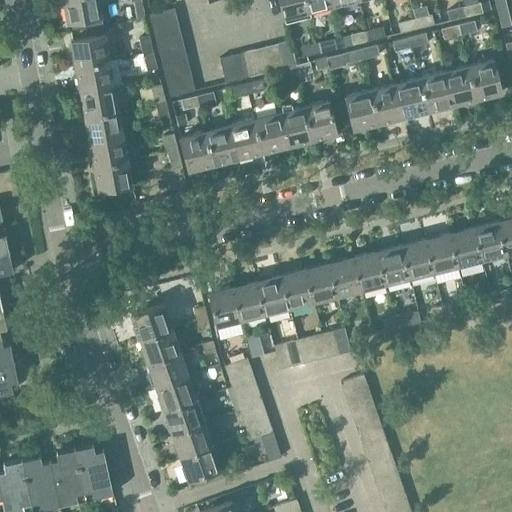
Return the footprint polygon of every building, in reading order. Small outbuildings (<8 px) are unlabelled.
[(98,0),(63,0),(67,21),(101,15),(98,0)] [(309,11),(306,0),(279,0),(285,22),(310,16),(309,11)] [(332,0),(306,0),(309,11),(333,4),(332,0)] [(494,0),(497,10),(507,8),(505,0),(494,0)] [(480,2),(464,6),(466,16),(482,12),(480,2)] [(466,16),(464,6),(447,10),(449,20),(466,16)] [(149,13),(152,25),(177,19),(174,7),(149,13)] [(507,8),(497,10),(501,27),(511,24),(507,8)] [(431,14),(415,18),(417,28),(434,24),(431,14)] [(417,28),(415,18),(398,22),(401,32),(417,28)] [(152,25),(155,37),(180,31),(177,19),(152,25)] [(474,20),(458,24),(461,34),(477,30),(474,20)] [(461,34),(458,24),(441,28),(444,38),(461,34)] [(382,26),(366,30),(368,40),(385,36),(382,26)] [(368,40),(366,30),(349,34),(352,44),(368,40)] [(155,37),(158,48),(183,42),(180,31),(155,37)] [(425,32),(409,36),(411,46),(428,42),(425,32)] [(71,40),(75,65),(109,59),(105,34),(71,40)] [(139,37),(143,53),(153,51),(149,34),(139,37)] [(411,46),(409,36),(392,40),(395,50),(411,46)] [(333,38),(317,42),(319,52),(336,48),(333,38)] [(290,40),(278,43),(284,67),(293,65),(296,64),(290,40)] [(158,48),(161,60),(186,54),(183,42),(158,48)] [(319,52),(317,42),(300,46),(303,56),(319,52)] [(278,43),(266,45),(272,70),(276,69),(284,67),(278,43)] [(377,44),(360,48),(362,58),(379,54),(377,44)] [(266,45),(254,48),(261,73),(272,70),(266,45)] [(254,48),(243,51),(249,76),(261,73),(254,48)] [(362,58),(360,48),(343,52),(346,62),(362,58)] [(153,51),(143,53),(147,70),(157,67),(153,51)] [(243,51),(231,54),(237,79),(249,76),(243,51)] [(161,60),(164,72),(189,66),(186,54),(161,60)] [(237,79),(231,54),(219,57),(225,82),(237,79)] [(321,58),(314,60),(317,69),(323,68),(328,66),(326,57),(321,58)] [(493,58),(468,65),(476,98),(501,92),(493,58)] [(75,65),(80,90),(114,84),(109,59),(75,65)] [(309,61),(296,64),(293,65),(296,75),(312,71),(309,61)] [(293,65),(284,67),(276,69),(279,79),(296,75),(293,65)] [(468,65),(444,71),(452,104),(476,98),(468,65)] [(164,72),(167,84),(192,78),(189,66),(164,72)] [(444,71),(419,77),(427,110),(452,104),(444,71)] [(419,77),(394,83),(403,116),(427,110),(419,77)] [(192,78),(167,84),(170,95),(195,89),(192,78)] [(262,79),(246,83),(248,93),(264,89),(262,79)] [(151,86),(155,102),(165,100),(161,83),(151,86)] [(248,93),(246,83),(229,87),(231,97),(248,93)] [(394,83),(370,89),(378,122),(403,116),(394,83)] [(80,90),(84,115),(118,109),(114,84),(80,90)] [(378,122),(370,89),(345,95),(354,129),(378,122)] [(213,91),(196,95),(199,105),(215,101),(213,91)] [(199,105),(196,95),(180,99),(182,109),(199,105)] [(328,99),(303,106),(311,139),(336,133),(328,99)] [(165,100),(155,102),(159,119),(169,116),(165,100)] [(303,106),(279,112),(287,145),(311,139),(303,106)] [(118,109),(84,115),(86,124),(80,125),(83,141),(89,140),(123,134),(118,109)] [(279,112),(254,118),(262,151),(287,145),(279,112)] [(254,118),(229,124),(238,157),(262,151),(254,118)] [(229,124),(205,130),(213,164),(238,157),(229,124)] [(213,164),(205,130),(180,136),(189,170),(213,164)] [(163,135),(167,151),(177,149),(173,132),(163,135)] [(89,140),(93,165),(127,159),(123,134),(89,140)] [(177,149),(167,151),(171,168),(181,165),(177,149)] [(127,159),(93,165),(98,190),(132,184),(127,159)] [(13,169),(1,172),(6,196),(18,194),(13,169)] [(511,216),(498,220),(506,253),(511,251),(511,216)] [(498,220),(474,226),(482,259),(506,253),(498,220)] [(474,226),(450,232),(458,265),(482,259),(474,226)] [(450,232),(425,238),(434,271),(458,265),(450,232)] [(0,254),(9,252),(5,234),(0,234),(0,254)] [(425,238),(401,244),(410,277),(434,271),(425,238)] [(401,244),(377,250),(385,283),(410,277),(401,244)] [(377,250),(353,256),(361,289),(385,283),(377,250)] [(0,273),(13,271),(9,252),(0,254),(0,273)] [(353,256),(329,262),(337,295),(361,289),(353,256)] [(329,262),(305,268),(313,301),(337,295),(329,262)] [(305,268),(281,274),(289,307),(313,301),(305,268)] [(281,274),(256,280),(265,313),(289,307),(281,274)] [(256,280),(232,286),(240,319),(265,313),(256,280)] [(240,319),(232,286),(208,292),(216,325),(240,319)] [(500,290),(490,292),(493,303),(503,300),(500,290)] [(493,303),(490,292),(479,295),(482,305),(493,303)] [(452,302),(442,304),(445,315),(455,312),(452,302)] [(131,314),(139,338),(171,327),(163,303),(131,314)] [(445,315),(442,304),(432,307),(434,317),(445,315)] [(194,308),(196,319),(207,315),(204,305),(194,308)] [(404,314),(393,316),(396,327),(407,324),(404,314)] [(207,315),(196,319),(199,329),(209,326),(207,315)] [(396,327),(393,316),(383,319),(386,329),(396,327)] [(139,338),(147,361),(179,350),(171,327),(139,338)] [(344,327),(332,330),(338,353),(350,350),(344,327)] [(332,330),(320,333),(326,356),(338,353),(332,330)] [(320,333),(309,336),(314,359),(326,356),(320,333)] [(0,364),(14,361),(10,343),(3,344),(1,337),(0,336),(0,364)] [(309,336),(297,339),(303,362),(314,359),(309,336)] [(297,339),(285,341),(291,365),(303,362),(297,339)] [(215,350),(213,340),(202,342),(205,353),(215,350)] [(291,365),(285,341),(273,344),(279,368),(291,365)] [(147,361),(155,385),(188,374),(179,350),(147,361)] [(224,365),(228,377),(251,369),(247,357),(224,365)] [(14,361),(0,364),(0,392),(12,390),(11,381),(18,380),(14,361)] [(228,377),(230,381),(252,373),(251,369),(228,377)] [(230,381),(234,393),(257,385),(252,373),(230,381)] [(340,381),(345,393),(367,385),(363,373),(340,381)] [(155,385),(164,409),(196,397),(188,374),(155,385)] [(234,393),(238,404),(260,396),(257,385),(234,393)] [(345,393),(348,404),(371,396),(367,385),(345,393)] [(238,404),(242,415),(264,408),(260,396),(238,404)] [(348,404),(352,415),(375,408),(371,396),(348,404)] [(164,409),(172,432),(204,421),(196,397),(164,409)] [(242,415),(246,427),(268,419),(264,408),(242,415)] [(352,415),(356,427),(379,419),(375,408),(352,415)] [(268,419),(246,427),(250,439),(272,431),(268,419)] [(356,427),(360,438),(383,430),(379,419),(356,427)] [(172,432),(180,456),(212,444),(204,421),(172,432)] [(360,438),(364,449),(387,442),(383,430),(360,438)] [(364,449),(368,461),(391,453),(387,442),(364,449)] [(93,444),(74,448),(84,491),(92,489),(93,497),(112,492),(103,449),(94,451),(93,444)] [(212,444),(180,456),(188,479),(220,468),(212,444)] [(57,459),(49,460),(59,504),(77,500),(76,493),(84,491),(74,448),(56,452),(57,459)] [(368,461),(372,472),(395,464),(391,453),(368,461)] [(40,455),(21,459),(31,503),(39,501),(40,508),(59,504),(49,460),(41,462),(40,455)] [(0,483),(3,497),(1,498),(4,511),(20,511),(25,511),(23,504),(31,503),(21,459),(3,463),(4,470),(0,470),(0,483)] [(372,472),(376,484),(399,476),(395,464),(372,472)] [(376,484),(380,495),(403,487),(399,476),(376,484)] [(380,495),(384,506),(406,498),(403,487),(380,495)] [(273,506),(275,511),(292,511),(300,510),(296,498),(273,506)] [(384,506),(385,511),(404,511),(410,510),(406,498),(384,506)] [(199,511),(235,511),(232,500),(199,511)]
